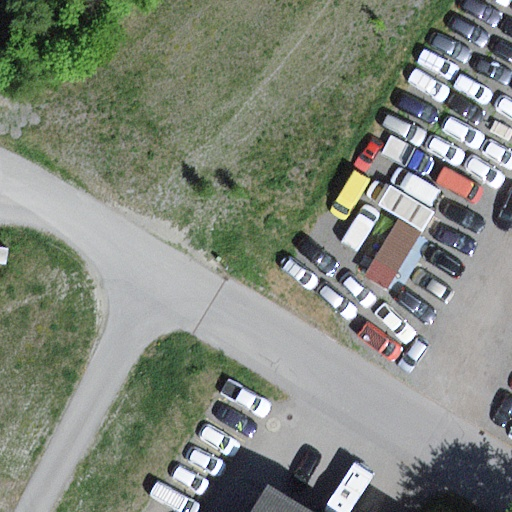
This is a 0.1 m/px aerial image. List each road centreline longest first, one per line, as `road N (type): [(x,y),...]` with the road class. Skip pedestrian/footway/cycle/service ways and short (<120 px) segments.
road 1 (residential): [(244,323),(511,485)]
road 2 (track): [(244,323),(0,172)]
road 3 (track): [(33,511),(169,273)]
